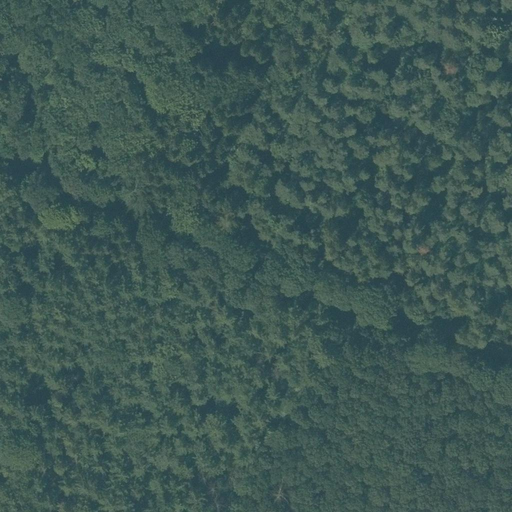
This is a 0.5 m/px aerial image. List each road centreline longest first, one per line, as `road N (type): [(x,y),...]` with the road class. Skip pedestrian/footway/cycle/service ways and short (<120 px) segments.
road 1 (track): [(511,361),(203,239)]
road 2 (track): [(96,511),(203,239)]
road 3 (track): [(203,239),(299,0)]
road 4 (track): [(203,239),(0,156)]
